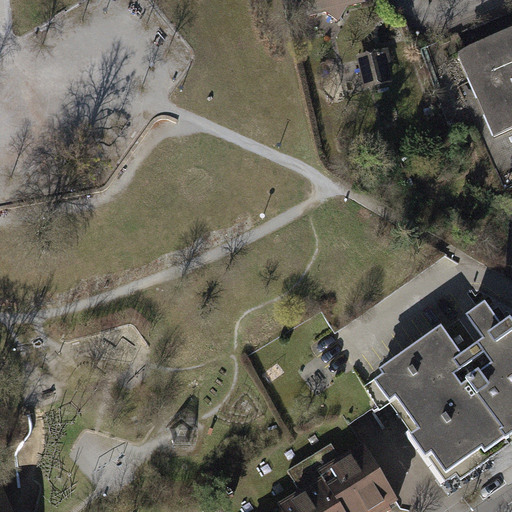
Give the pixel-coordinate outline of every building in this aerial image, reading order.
[(365,2),(364,0),(301,0),(303,1),(307,17),(324,13),(339,22),(348,7),(365,2)] [(511,33),(458,58),(469,82),(458,87),(505,191),(511,187),(511,33)] [(394,83),(387,51),(359,57),(366,89),(394,83)] [(511,360),(475,310),(375,384),(453,490),(511,446),(511,360)] [(383,511),(399,503),(365,449),(341,464),(331,447),(290,473),(304,495),(292,502),(298,511),(383,511)] [(12,511),(2,488),(0,488),(0,511),(12,511)]
